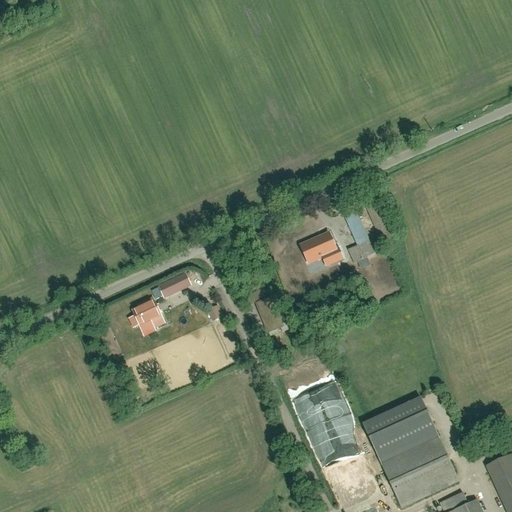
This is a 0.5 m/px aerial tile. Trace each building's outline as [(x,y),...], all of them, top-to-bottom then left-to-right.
[(341,210),(354,246),(346,249),(352,264),(358,261),(360,267),(368,264),(365,257),(373,254),(354,205),(341,210)] [(327,228),(297,244),(307,263),(316,258),(323,270),(344,259),(327,228)] [(378,260),(374,268),(381,272),(385,264),(378,260)] [(182,274),(156,286),(162,299),(188,287),(182,274)] [(153,297),(127,309),(130,316),(125,319),(130,329),(137,326),(143,339),(168,327),(153,297)] [(213,319),(222,316),(218,305),(209,308),(213,319)] [(420,397),(362,423),(401,509),(459,482),(420,397)] [(511,511),(511,455),(511,454),(485,466),(506,511),(511,511)] [(463,494),(439,501),(442,511),(466,504),(463,494)] [(482,511),(477,500),(450,511),(482,511)]
